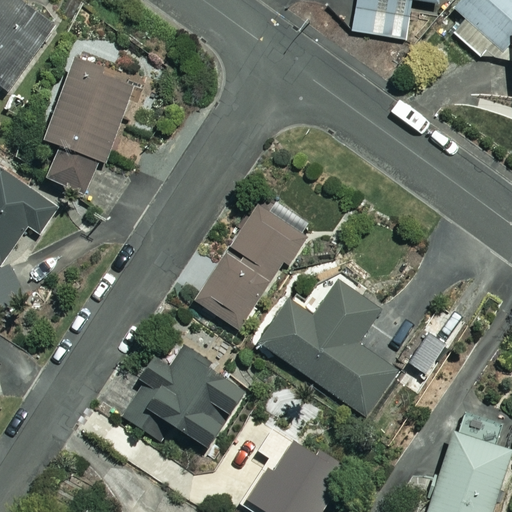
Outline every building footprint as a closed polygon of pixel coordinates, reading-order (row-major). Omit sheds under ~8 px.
[(55,25),(20,0),(0,0),(0,88),(6,93),(55,25)] [(357,0),(352,32),(402,40),(409,1),(439,7),(439,0),(357,0)] [(511,57),(511,39),(511,38),(511,0),(462,0),(452,12),(464,23),(452,36),(477,59),(511,61),(511,57)] [(102,71),(74,61),(44,142),(59,148),(47,181),(85,195),(97,164),(104,167),(133,88),(100,76),(102,71)] [(55,210),(0,171),(0,264),(26,227),(37,235),(55,210)] [(308,234),(262,203),(194,301),(236,330),(284,261),(288,263),(308,234)] [(0,309),(23,297),(9,269),(0,273),(0,309)] [(382,309),(339,280),(313,319),(290,303),(261,347),(369,419),(400,373),(358,345),(382,309)] [(465,324),(437,306),(402,359),(430,378),(465,324)] [(207,452),(247,392),(184,348),(170,370),(157,361),(121,415),(156,439),(166,424),(207,452)] [(319,511),(343,474),(271,431),(257,455),(268,461),(244,501),(262,511),(319,511)] [(493,511),(511,454),(511,453),(453,435),(428,511),(493,511)]
